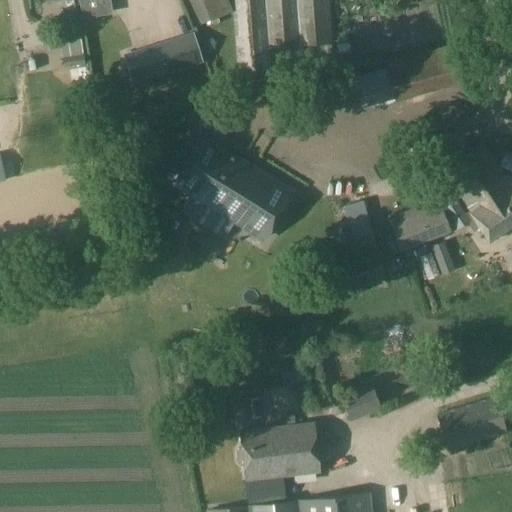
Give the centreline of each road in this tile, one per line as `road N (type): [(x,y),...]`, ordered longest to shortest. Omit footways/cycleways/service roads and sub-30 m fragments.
road 1 (track): [(511,68),(337,133),(299,137),(239,111)]
road 2 (unknown): [(511,379),(387,419),(375,498),(359,511)]
